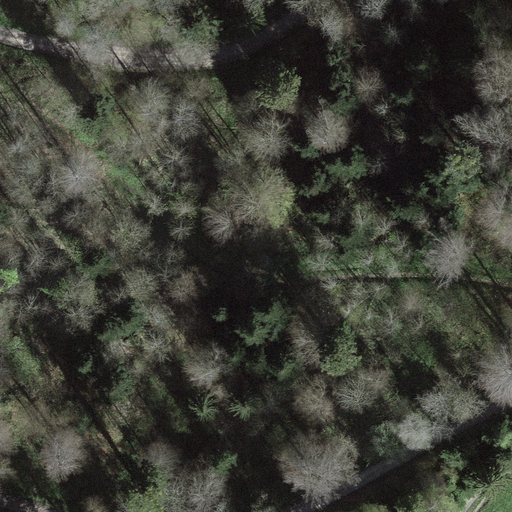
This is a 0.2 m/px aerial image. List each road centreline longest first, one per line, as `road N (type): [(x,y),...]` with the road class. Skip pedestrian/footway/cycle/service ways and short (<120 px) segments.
road 1 (track): [(0,31),(87,49),(224,52),(253,44),(320,0)]
road 2 (track): [(297,511),(511,401)]
